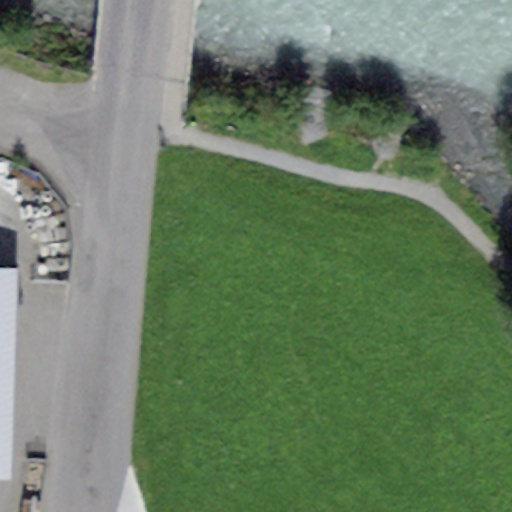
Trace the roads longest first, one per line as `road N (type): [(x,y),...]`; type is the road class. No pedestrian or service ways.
road 1 (residential): [(92,384),(141,0)]
road 2 (residential): [(109,511),(94,456),(92,384)]
road 3 (residential): [(92,384),(73,511)]
